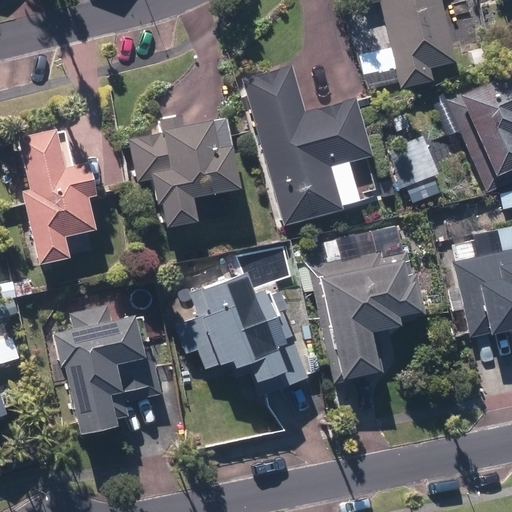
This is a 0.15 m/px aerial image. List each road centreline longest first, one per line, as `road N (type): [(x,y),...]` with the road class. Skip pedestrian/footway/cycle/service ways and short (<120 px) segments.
road 1 (residential): [(511,439),(141,511)]
road 2 (residential): [(155,0),(0,41)]
